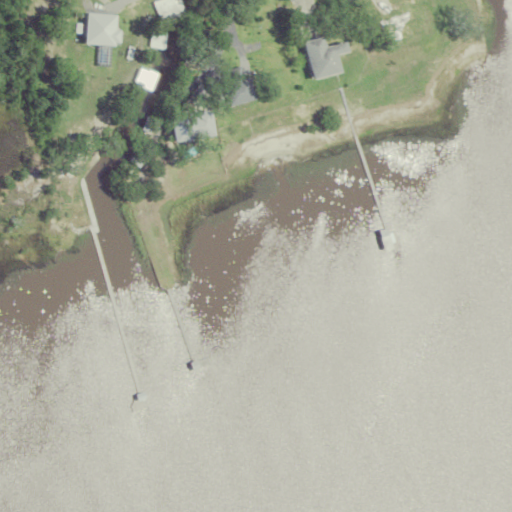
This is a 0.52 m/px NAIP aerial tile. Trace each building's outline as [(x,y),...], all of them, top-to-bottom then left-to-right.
[(158,23),(185,16),(179,0),(159,0),(152,2),(158,23)] [(239,15),(246,13),(248,19),(240,21),(239,15)] [(79,44),(113,46),(114,31),(110,31),(110,15),(81,14),(79,44)] [(320,47),(317,37),(298,41),(307,80),(336,74),(332,55),(343,52),(341,42),(320,47)] [(277,72),(276,69),(256,74),(254,65),(274,60),(273,56),(281,54),(285,70),(277,72)] [(217,83),(244,76),(250,98),(223,105),(217,83)] [(191,143),(178,144),(178,143),(167,145),(163,121),(178,119),(177,116),(184,115),(184,118),(187,117),(187,114),(202,111),(203,119),(205,119),(207,138),(191,141),(191,143)] [(136,129),(141,115),(150,118),(145,132),(136,129)]
